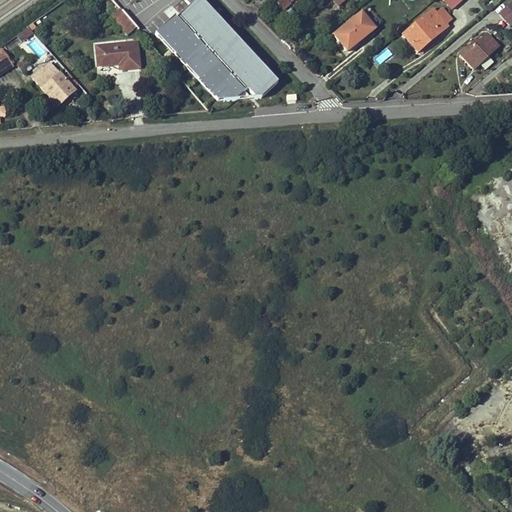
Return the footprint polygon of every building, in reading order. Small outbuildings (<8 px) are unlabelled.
[(290,4),(286,0),(274,0),(282,10),(290,4)] [(465,0),(444,0),(452,10),(465,0)] [(132,3),(122,12),(136,29),(156,51),(166,42),(132,3)] [(511,4),(500,14),(510,26),(511,24),(511,4)] [(122,12),(121,11),(113,18),(128,36),(136,29),(122,12)] [(432,12),(403,35),(417,53),(447,29),(432,12)] [(362,15),(334,37),(347,53),(375,31),(362,15)] [(474,70),(498,49),(487,36),(475,47),(473,44),(461,56),(474,70)] [(233,64),(212,40),(189,59),(210,84),(233,64)] [(136,44),(95,47),(97,67),(119,65),(120,70),(139,68),(136,44)] [(1,50),(0,50),(0,77),(14,68),(1,50)] [(380,64),(390,55),(386,50),(376,58),(380,64)] [(50,65),(44,70),(53,80),(59,75),(50,65)] [(53,80),(44,70),(43,69),(33,79),(51,100),(48,102),(51,105),(54,103),(57,107),(65,99),(63,97),(72,89),(59,75),(53,80)] [(74,91),(72,89),(63,97),(65,99),(74,91)]
